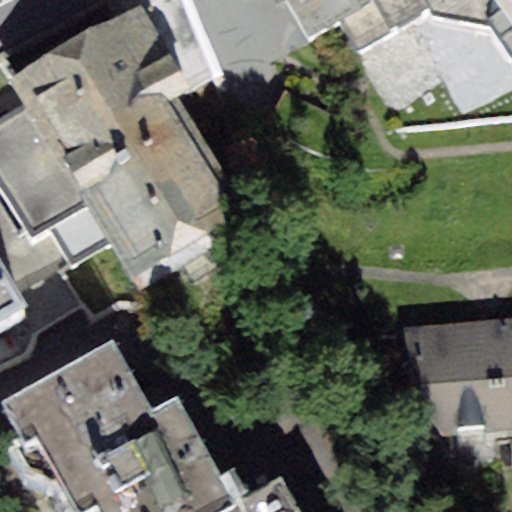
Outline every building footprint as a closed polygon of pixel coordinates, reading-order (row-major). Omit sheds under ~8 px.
[(511,0),(273,0),(310,65),(347,43),(360,64),(416,33),(466,115),(511,91),(511,0)] [(191,97),(138,16),(48,67),(5,87),(22,114),(0,125),(0,192),(32,250),(55,236),(76,263),(98,251),(132,298),(241,227),(171,113),(191,97)] [(0,335),(15,326),(0,299),(0,335)] [(511,435),(511,323),(403,333),(412,444),(511,435)] [(108,363),(0,417),(0,418),(18,455),(32,448),(65,511),(285,511),(278,498),(249,511),(220,511),(175,421),(150,437),(108,363)]
